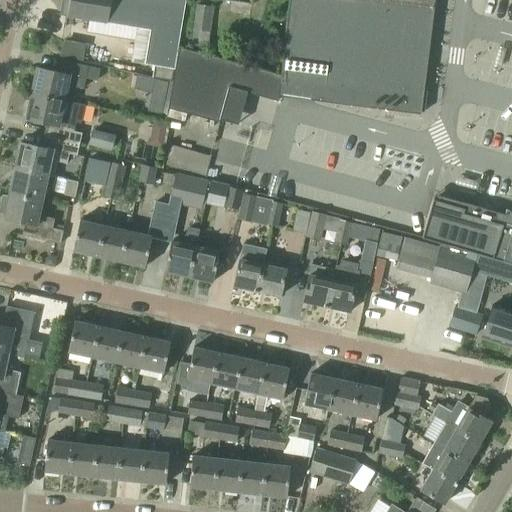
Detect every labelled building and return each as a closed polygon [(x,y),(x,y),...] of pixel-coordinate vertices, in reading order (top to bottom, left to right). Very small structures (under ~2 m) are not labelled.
[(69,0),(67,17),(108,23),(111,0),(69,0)] [(111,0),(108,23),(150,30),(144,64),(154,66),(152,77),(173,81),(178,47),(185,0),(111,0)] [(288,0),(279,75),(178,47),(173,81),(168,109),(218,122),(226,89),(276,101),(277,96),(419,115),(421,101),(433,0),(288,0)] [(195,6),(192,29),(207,31),(210,7),(195,6)] [(29,94),(63,102),(67,86),(82,89),(84,79),(96,81),(98,70),(63,62),(61,73),(35,68),(29,94)] [(167,83),(154,80),(151,93),(147,110),(160,113),(167,83)] [(49,124),(46,136),(79,144),(81,133),(73,131),(75,120),(80,121),(84,106),(63,102),(29,94),(24,119),(49,124)] [(160,137),(163,123),(153,121),(151,135),(160,137)] [(89,144),(111,150),(115,137),(92,131),(89,144)] [(79,144),(46,136),(44,148),(19,143),(13,168),(47,176),(52,177),(56,162),(66,164),(68,154),(76,155),(79,144)] [(160,158),(199,169),(205,150),(166,138),(160,158)] [(124,166),(110,163),(106,179),(120,182),(124,166)] [(47,176),(13,168),(8,193),(41,200),(47,176)] [(139,182),(151,185),(154,172),(142,169),(139,182)] [(170,202),(199,209),(206,182),(177,175),(170,202)] [(120,182),(106,179),(102,196),(116,199),(120,182)] [(63,195),(73,198),(77,182),(66,180),(63,195)] [(236,208),(241,191),(225,187),(221,205),(236,208)] [(41,200),(8,193),(2,219),(28,224),(25,237),(49,241),(60,244),(63,230),(51,228),(53,219),(38,216),(41,200)] [(256,197),(242,194),(237,219),(250,222),(256,197)] [(421,238),(420,238),(474,253),(473,257),(470,269),(511,282),(511,217),(433,195),(432,199),(426,219),(421,235),(421,238)] [(268,202),(265,215),(272,216),(273,214),(278,215),(281,204),(268,202)] [(290,231),(304,234),(307,214),(294,211),(290,231)] [(324,216),(310,213),(305,236),(320,239),(324,216)] [(272,216),(265,215),(263,225),(276,228),(278,215),(273,214),(272,216)] [(348,235),(351,223),(338,220),(336,232),(348,235)] [(72,251),(96,257),(103,226),(79,221),(72,251)] [(103,226),(96,257),(120,262),(127,231),(103,226)] [(187,277),(194,246),(197,230),(187,228),(184,244),(170,241),(163,272),(187,277)] [(127,231),(120,262),(143,267),(150,237),(127,231)] [(348,238),(348,235),(336,232),(333,244),(346,246),(348,238)] [(398,241),(391,265),(423,273),(429,250),(398,241)] [(232,287),(255,291),(261,265),(265,250),(241,245),(232,287)] [(194,246),(187,277),(211,282),(218,251),(194,246)] [(429,283),(464,292),(470,269),(473,257),(439,248),(429,283)] [(333,269),(325,307),(348,312),(351,296),(363,298),(370,264),(358,261),(355,270),(334,266),(333,269)] [(302,302),(325,307),(333,269),(310,264),(302,302)] [(261,265),(255,291),(279,296),(284,270),(261,265)] [(0,352),(7,354),(22,357),(32,312),(5,306),(2,320),(6,320),(4,327),(0,325),(0,352)] [(447,326),(464,332),(461,339),(471,343),(474,335),(475,336),(482,315),(454,306),(447,326)] [(482,338),(511,347),(511,312),(492,306),(482,338)] [(67,352),(91,357),(97,327),(74,322),(67,352)] [(91,357),(114,362),(121,332),(97,327),(91,357)] [(121,332),(114,362),(138,368),(145,337),(121,332)] [(145,337),(138,368),(162,373),(169,342),(145,337)] [(210,383),(216,353),(193,348),(189,365),(179,363),(174,384),(184,386),(186,378),(210,383)] [(0,391),(23,397),(23,396),(14,394),(19,372),(3,369),(7,354),(0,352),(0,391)] [(240,358),(216,353),(210,383),(233,389),(240,358)] [(240,358),(233,389),(256,394),(263,363),(240,358)] [(263,363),(256,394),(281,399),(288,369),(263,363)] [(303,403),(327,409),(333,378),(309,373),(303,403)] [(52,392),(83,397),(85,383),(54,378),(52,392)] [(333,378),(327,409),(350,414),(357,384),(333,378)] [(85,383),(83,397),(100,400),(102,386),(85,383)] [(357,384),(350,414),(374,420),(381,389),(357,384)] [(114,403),(131,406),(134,391),(126,389),(127,387),(117,386),(114,403)] [(0,431),(4,432),(7,417),(18,419),(23,397),(0,391),(0,431)] [(134,391),(131,406),(148,408),(150,393),(134,391)] [(393,404),(407,407),(408,401),(405,400),(406,394),(396,392),(393,404)] [(408,401),(407,407),(417,409),(420,397),(406,394),(405,400),(408,401)] [(57,413),(74,416),(76,401),(60,399),(57,413)] [(185,415),(201,417),(202,410),(206,411),(207,404),(188,400),(185,415)] [(93,404),(76,401),(74,416),(91,419),(93,404)] [(437,403),(431,414),(445,422),(446,423),(479,442),(491,422),(483,417),(467,408),(457,402),(452,412),(437,403)] [(202,410),(201,417),(221,420),(223,406),(207,404),(206,411),(202,410)] [(105,421),(122,423),(124,409),(107,406),(105,421)] [(234,423),(251,425),(253,411),(237,408),(234,423)] [(124,409),(122,423),(139,426),(141,411),(124,409)] [(253,411),(251,425),(268,428),(271,414),(253,411)] [(165,415),(148,413),(146,427),(162,430),(162,429),(165,415)] [(201,437),(218,440),(221,426),(204,423),(201,437)] [(446,423),(434,443),(467,463),(479,442),(446,423)] [(307,441),(312,442),(315,428),(298,424),(295,438),(307,441)] [(238,428),(221,426),(218,440),(235,443),(238,428)] [(266,447),(269,433),(252,430),(250,445),(266,447)] [(326,445),(342,448),(346,434),(329,430),(326,445)] [(284,436),(269,433),(266,447),(283,450),(286,436),(284,436)] [(346,434),(342,448),(360,452),(363,438),(346,434)] [(29,466),(35,439),(21,436),(16,463),(29,466)] [(286,436),(283,450),(283,452),(304,456),(307,441),(295,438),(286,436)] [(43,471),(68,474),(71,443),(47,440),(43,471)] [(378,453),(391,455),(392,450),(390,449),(391,443),(381,441),(378,453)] [(68,474),(91,476),(94,445),(71,443),(68,474)] [(392,450),(391,455),(402,458),(404,446),(391,443),(390,449),(392,450)] [(434,443),(422,463),(432,469),(456,483),(467,463),(434,443)] [(118,448),(94,445),(91,476),(114,479),(118,448)] [(142,451),(118,448),(114,479),(139,482),(142,451)] [(353,460),(312,449),(306,472),(347,482),(353,460)] [(142,451),(139,482),(164,485),(167,453),(142,451)] [(189,488),(212,490),(215,458),(192,456),(189,488)] [(215,458),(212,490),(236,493),(240,461),(215,458)] [(236,493),(260,495),(264,463),(240,461),(236,493)] [(264,463),(260,495),(286,498),(289,466),(264,463)] [(456,483),(432,469),(420,490),(444,503),(456,483)]
